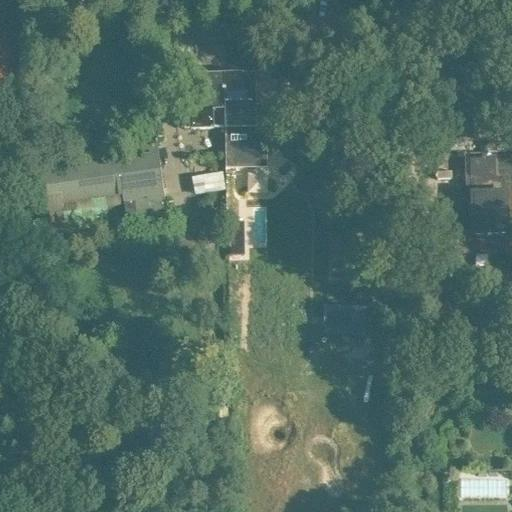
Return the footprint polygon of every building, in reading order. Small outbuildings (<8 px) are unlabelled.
[(241,76),(223,77),(225,129),(226,168),(236,168),(236,167),(265,167),(264,128),(265,128),(264,107),(254,107),(254,78),(241,78),(241,76)] [(206,80),(193,80),(194,110),(195,110),(196,129),(225,129),(223,77),(206,78),(206,80)] [(421,137),(464,136),(463,122),(421,122),(421,137)] [(332,129),(330,185),(356,185),(357,129),(332,129)] [(143,155),(36,170),(42,209),(124,197),(128,226),(168,220),(156,137),(141,139),(143,155)] [(476,203),(428,203),(428,233),(455,233),(455,229),(511,229),(511,158),(499,158),(499,138),(472,138),(472,185),(476,185),(476,203)] [(191,175),(193,193),(223,191),(222,173),(191,175)]
